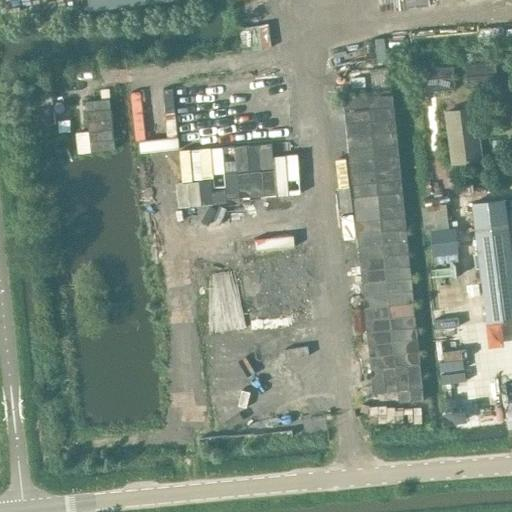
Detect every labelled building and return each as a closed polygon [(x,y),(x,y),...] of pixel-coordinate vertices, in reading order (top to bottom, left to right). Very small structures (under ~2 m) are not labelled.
[(496,61),(466,63),(468,88),(497,86),(496,61)] [(454,66),(424,68),(426,91),(456,89),(454,66)] [(193,90),(167,92),(174,164),(200,161),(193,90)] [(453,162),(481,159),(475,108),(447,111),(453,162)] [(501,110),(484,112),(486,132),(502,131),(501,110)] [(505,198),(473,202),(477,239),(479,258),(487,322),(511,319),(511,248),(510,235),(506,206),(505,198)]
